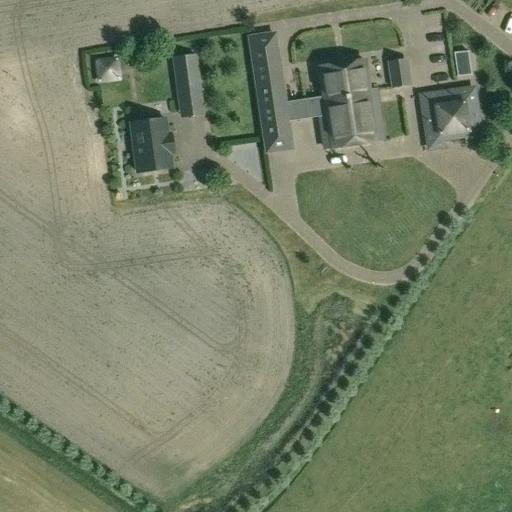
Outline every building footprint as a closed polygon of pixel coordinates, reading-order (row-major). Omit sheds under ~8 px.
[(252,52),(265,139),(289,135),(287,120),(285,105),(277,48),(252,52)] [(470,75),(467,52),(452,54),(456,77),(470,75)] [(201,97),(196,55),(173,58),(178,100),(201,97)] [(325,149),(382,141),(375,90),(369,91),(364,61),(319,68),(323,99),(285,105),(287,120),(320,115),(325,149)] [(406,61),(389,64),(393,87),(409,85),(406,61)] [(473,89),(421,97),(429,149),(444,147),(442,134),(464,130),(466,144),(481,141),(473,89)] [(190,116),(191,142),(212,142),(210,115),(190,116)] [(165,119),(131,124),(132,136),(135,136),(138,153),(135,153),(137,173),(172,169),(165,119)] [(347,239),(354,213),(329,206),(322,232),(347,239)]
